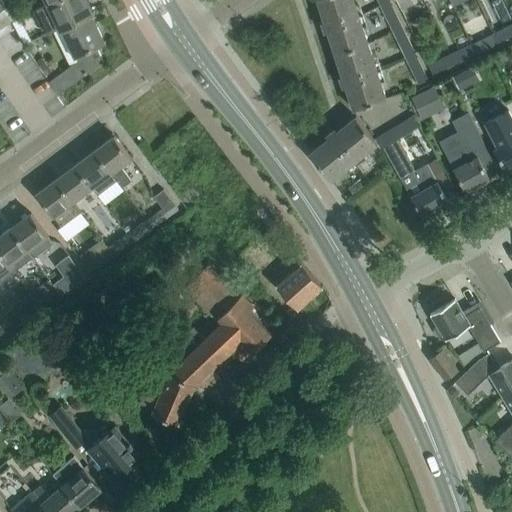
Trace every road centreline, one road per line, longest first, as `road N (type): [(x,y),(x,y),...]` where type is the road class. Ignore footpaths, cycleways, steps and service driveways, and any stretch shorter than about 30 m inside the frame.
road 1 (tertiary): [(367,305),(305,200),(182,40)]
road 2 (residential): [(350,320),(152,511)]
road 3 (residential): [(0,177),(182,40)]
road 4 (tertiary): [(457,511),(367,305)]
road 5 (residential): [(367,305),(468,240)]
